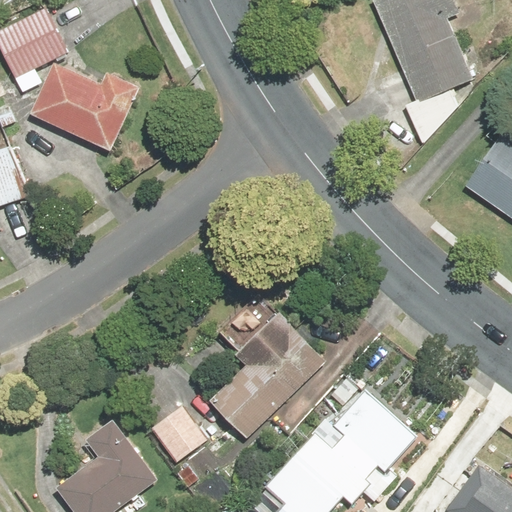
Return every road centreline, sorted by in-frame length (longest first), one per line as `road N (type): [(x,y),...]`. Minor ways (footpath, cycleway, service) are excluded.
road 1 (residential): [(0,328),(287,131)]
road 2 (tertiary): [(511,349),(392,251),(287,131)]
road 3 (tertiary): [(287,131),(212,0)]
